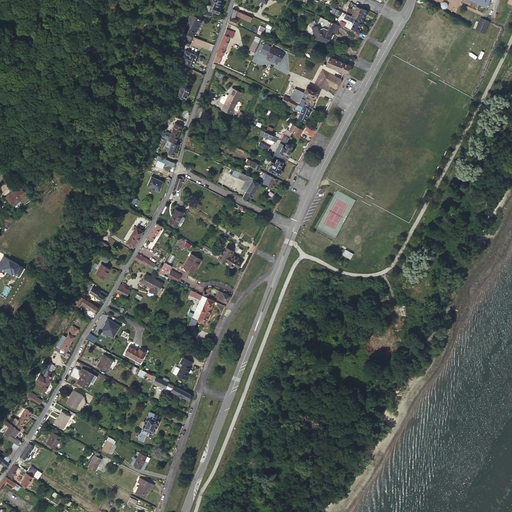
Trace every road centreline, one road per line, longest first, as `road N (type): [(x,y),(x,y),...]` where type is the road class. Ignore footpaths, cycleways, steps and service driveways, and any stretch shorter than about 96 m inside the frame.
road 1 (unclassified): [(178,167),(0,479)]
road 2 (secondary): [(401,20),(294,225)]
road 3 (unclassified): [(105,0),(52,113),(0,175)]
road 4 (unclassified): [(231,0),(178,167)]
road 5 (unclassified): [(278,267),(224,322),(201,388)]
road 6 (secondary): [(278,267),(227,399)]
road 7 (residential): [(294,225),(178,167)]
road 8 (unclassified): [(201,388),(161,511)]
road 9 (secondary): [(227,399),(184,511)]
